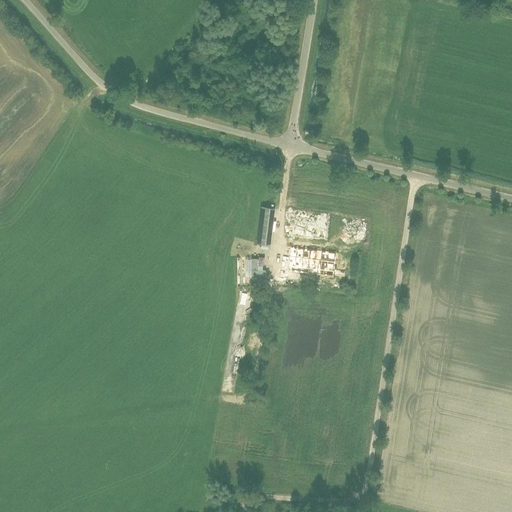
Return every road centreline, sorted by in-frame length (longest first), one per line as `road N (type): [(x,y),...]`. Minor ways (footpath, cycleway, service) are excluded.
road 1 (unclassified): [(415,176),(365,492),(349,503),(261,497),(243,511)]
road 2 (unclassified): [(289,146),(119,96),(24,0)]
road 3 (unclassified): [(289,146),(313,0)]
road 4 (unclassified): [(415,176),(289,146)]
